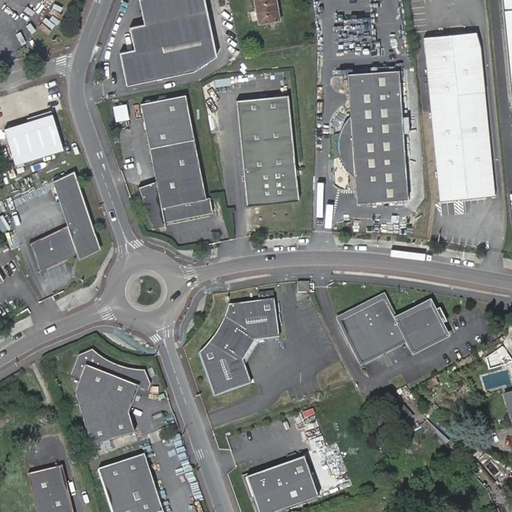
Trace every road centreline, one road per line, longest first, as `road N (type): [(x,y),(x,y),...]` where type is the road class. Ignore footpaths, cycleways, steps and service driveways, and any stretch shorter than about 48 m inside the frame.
road 1 (tertiary): [(176,282),(230,266),(313,257),(511,282)]
road 2 (residential): [(134,261),(75,102),(78,67)]
road 3 (unclassified): [(156,319),(225,511)]
road 4 (tertiary): [(0,359),(118,303)]
